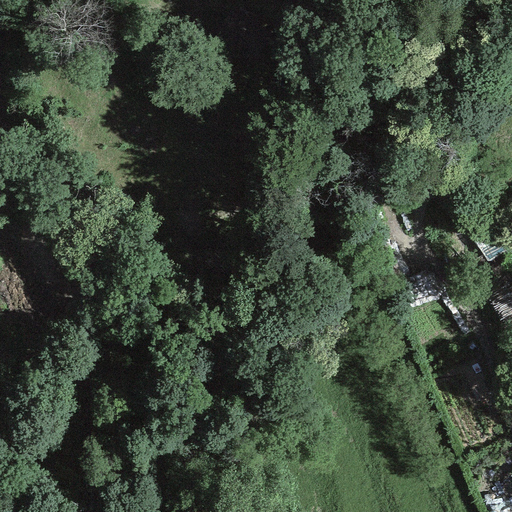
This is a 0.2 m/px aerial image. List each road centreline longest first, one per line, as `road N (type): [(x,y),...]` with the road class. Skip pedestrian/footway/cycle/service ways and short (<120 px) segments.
road 1 (track): [(246,511),(236,397),(218,363),(186,325),(55,222),(21,167),(0,111)]
road 2 (track): [(253,201),(266,233),(253,279),(202,344)]
